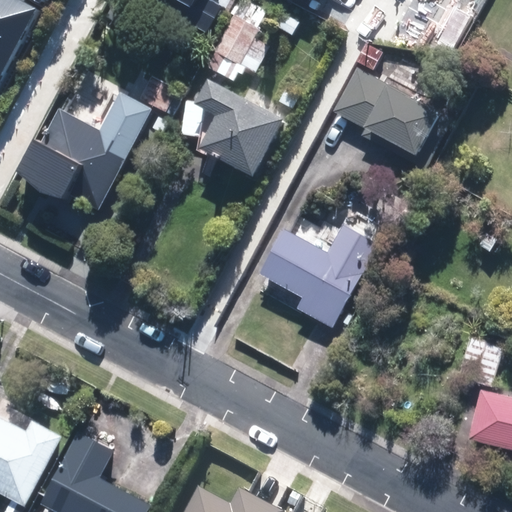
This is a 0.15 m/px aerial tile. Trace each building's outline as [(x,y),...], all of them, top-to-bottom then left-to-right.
[(0,0),(0,71),(36,6),(23,0),(0,0)] [(178,0),(190,7),(183,21),(205,33),(221,6),(209,0),(178,0)] [(270,11),(246,0),(245,0),(212,67),(239,81),(245,67),(258,74),(272,47),(256,39),(270,11)] [(471,6),(460,0),(410,0),(402,15),(450,42),(471,6)] [(301,23),(284,13),(277,26),(294,35),(301,23)] [(368,39),(356,56),(378,71),(390,54),(368,39)] [(403,54),(392,76),(431,97),(442,75),(403,54)] [(355,69),(334,111),(365,127),(360,136),(413,163),(439,113),(355,69)] [(180,90),(154,77),(143,98),(169,111),(180,90)] [(282,119),(208,79),(195,103),(218,116),(202,145),(253,172),(282,119)] [(303,95),(290,89),(284,103),(297,109),(303,95)] [(103,209),(156,111),(126,95),(105,134),(64,112),(44,149),(32,142),(14,176),(26,182),(40,192),(61,198),(74,174),(81,178),(73,193),(103,209)] [(290,230),(266,274),(309,298),(303,308),(336,326),(379,249),(346,230),(333,254),(290,230)] [(473,339),(461,377),(494,387),(506,349),(473,339)] [(511,396),(489,390),(476,439),(511,448),(511,396)] [(0,489),(27,504),(64,439),(37,423),(31,433),(0,416),(0,489)] [(116,449),(82,432),(46,501),(67,511),(148,511),(153,503),(102,477),(116,449)] [(282,511),(243,491),(235,506),(205,490),(193,511),(282,511)]
